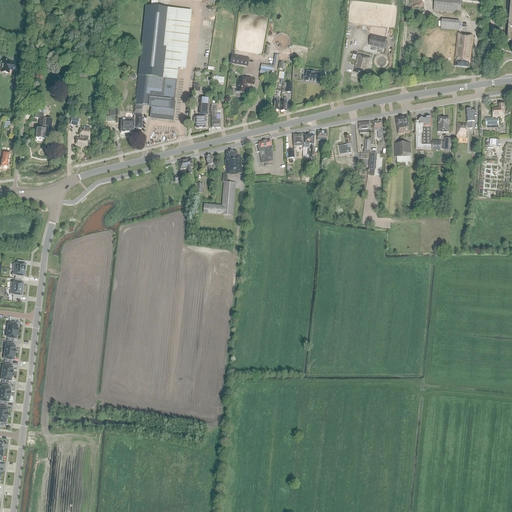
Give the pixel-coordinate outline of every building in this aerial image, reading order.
[(460,0),(435,0),(434,11),(459,14),(460,0)] [(174,102),(174,100),(178,68),(185,69),(192,11),(146,6),(136,97),(153,98),(152,107),(153,107),(152,118),(156,118),(156,117),(173,119),(173,122),(175,102),(174,102)] [(439,20),(438,29),(456,30),(457,21),(439,20)] [(469,34),(457,33),(455,59),(456,60),(456,62),(454,62),(454,67),(468,68),(469,63),(470,63),(472,45),(473,36),(472,36),(469,35),(469,34)] [(369,45),(384,49),(386,39),(371,35),(369,45)] [(274,55),(272,66),(261,65),(260,69),(276,71),(279,55),(274,55)] [(372,59),(358,55),(353,73),(361,75),(360,78),(365,79),(367,73),(368,73),(372,59)] [(231,63),(247,66),(248,60),(232,57),(231,63)] [(2,61),(2,62),(1,62),(0,67),(2,67),(1,73),(9,74),(9,70),(11,70),(17,71),(18,64),(10,63),(10,62),(2,61)] [(320,73),(306,72),(305,80),(305,81),(318,83),(320,73)] [(239,80),(237,92),(245,93),(247,82),(249,82),(248,84),(254,85),(255,79),(243,77),(242,81),(239,80)] [(121,122),(120,133),(133,134),(133,129),(141,129),(142,116),(141,116),(141,113),(142,113),(142,105),(149,106),(149,107),(152,107),(153,98),(136,97),(135,107),(134,107),(134,113),(135,113),(135,116),(134,116),(134,119),(125,118),(125,122),(121,122)] [(209,100),(204,99),(200,99),(200,100),(198,113),(199,113),(199,118),(194,118),(194,123),(195,123),(195,128),(196,129),(204,129),(205,128),(205,123),(206,122),(206,117),(205,117),(206,114),(208,114),(210,100),(209,100)] [(37,130),(36,139),(44,140),(44,138),(51,139),(51,133),(52,120),(43,118),(44,114),(45,114),(47,102),(37,101),(36,113),(35,118),(40,118),(38,130),(37,130)] [(493,110),(494,117),(504,116),(504,115),(507,115),(507,112),(506,112),(505,109),(503,109),(503,105),(499,105),(499,108),(497,108),(497,109),(493,110)] [(216,109),(211,109),(212,128),(220,128),(220,120),(216,120),(216,117),(216,109)] [(467,124),(466,128),(472,128),(472,122),(474,122),(474,116),(476,116),(476,111),(471,111),(471,110),(466,110),(467,122),(467,124)] [(398,135),(410,133),(408,117),(396,119),(398,135)] [(431,151),(431,146),(431,119),(430,119),(429,117),(427,117),(426,119),(424,119),(419,119),(419,122),(416,122),(416,151),(431,151)] [(72,118),(70,125),(78,126),(79,119),(72,118)] [(448,119),(438,118),(438,133),(448,133),(448,119)] [(499,120),(488,120),(486,120),(486,126),(486,128),(499,128),(499,125),(499,120)] [(383,134),(383,128),(382,122),(373,123),(374,128),(374,131),(379,131),(379,135),(383,134)] [(370,123),(359,124),(360,134),(371,133),(370,123)] [(457,123),(456,137),(466,137),(466,128),(467,124),(457,123)] [(84,130),(80,129),(79,135),(81,135),(80,139),(77,139),(76,144),(87,146),(88,140),(89,136),(89,131),(90,127),(84,126),(84,130)] [(327,133),(317,132),(317,138),(317,141),(321,141),(321,143),(325,144),(326,142),(326,138),(327,138),(327,133)] [(302,135),(293,136),(293,146),(303,146),(302,135)] [(312,144),(313,144),(314,136),(309,135),(304,135),(304,138),(303,141),(303,143),(304,143),(304,146),(309,146),(309,144),(312,144)] [(346,145),(339,146),(341,155),(351,153),(350,150),(352,149),(349,136),(348,136),(346,136),(346,137),(345,137),(346,145)] [(444,142),(433,142),(432,150),(451,151),(452,139),(444,139),(444,142)] [(272,165),(272,162),(273,152),(273,146),(271,146),(271,144),(270,140),(259,143),(259,144),(255,145),(256,153),(259,152),(261,164),(265,163),(265,167),(272,165)] [(394,144),(395,157),(397,157),(397,163),(410,162),(410,157),(411,157),(410,144),(394,144)] [(222,183),(224,183),(222,206),(204,204),(203,213),(233,216),(235,184),(227,183),(228,176),(230,175),(230,176),(242,175),(240,157),(238,158),(237,153),(235,151),(226,152),(225,154),(226,160),(224,160),(226,175),(223,175),(222,183)] [(9,154),(2,153),(1,153),(1,159),(0,159),(0,162),(1,163),(0,167),(7,168),(8,164),(8,160),(9,154)] [(370,153),(368,169),(375,170),(377,154),(370,153)] [(211,155),(205,157),(207,166),(209,172),(214,171),(213,165),(211,155)] [(187,161),(178,163),(180,171),(187,169),(188,178),(192,177),(192,169),(191,165),(192,165),(191,160),(190,160),(189,159),(188,160),(187,161)] [(193,183),(193,193),(202,194),(203,184),(193,183)] [(13,270),(25,271),(26,268),(25,267),(25,265),(23,265),(24,262),(17,261),(17,264),(14,263),(13,270)] [(15,279),(22,280),(22,277),(24,277),(24,275),(25,275),(25,271),(13,270),(12,276),(15,276),(15,279)] [(11,283),(11,289),(23,290),(23,287),(23,284),(21,284),(22,281),(15,280),(15,283),(11,283)] [(22,294),(23,290),(11,289),(10,295),(13,295),(13,298),(19,299),(20,296),(21,296),(22,294)] [(7,325),(6,331),(18,333),(18,330),(17,329),(18,326),(15,326),(16,323),(10,322),(9,325),(7,325)] [(17,336),(18,333),(6,331),(6,332),(8,332),(7,338),(8,338),(7,341),(13,342),(14,339),(16,339),(16,336),(17,336)] [(4,352),(15,354),(15,351),(15,347),(13,347),(13,344),(7,343),(7,346),(6,346),(5,352),(4,352)] [(11,360),(13,360),(14,357),(15,357),(15,354),(4,352),(3,359),(5,359),(5,362),(11,363),(11,360)] [(4,367),(2,367),(1,373),(12,375),(13,372),(12,372),(12,368),(10,368),(11,365),(5,364),(4,367)] [(12,378),(12,375),(1,373),(0,380),(3,380),(2,383),(8,384),(9,381),(11,381),(11,378),(12,378)] [(0,394),(10,396),(10,393),(10,389),(8,389),(8,386),(2,385),(2,388),(1,388),(0,394)] [(10,396),(0,394),(0,404),(6,405),(6,402),(8,402),(9,399),(10,396)] [(51,454),(51,460),(62,462),(62,456),(65,456),(65,453),(59,452),(59,455),(51,454)] [(51,460),(50,466),(57,467),(57,470),(63,471),(63,468),(61,468),(62,462),(51,460)] [(49,474),(48,480),(59,482),(60,476),(62,476),(63,473),(56,472),(56,475),(49,474)] [(48,480),(47,486),(55,487),(54,490),(60,491),(61,488),(58,487),(59,482),(48,480)] [(46,494),(46,500),(57,501),(57,496),(60,496),(60,493),(54,492),(54,495),(46,494)] [(46,500),(45,506),(52,507),(52,510),(58,511),(58,508),(56,507),(57,501),(46,500)]
